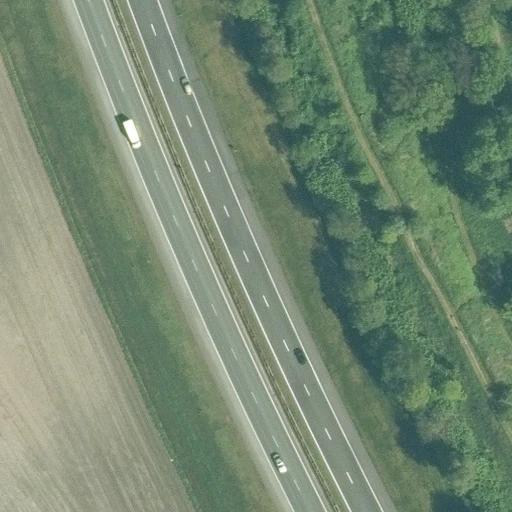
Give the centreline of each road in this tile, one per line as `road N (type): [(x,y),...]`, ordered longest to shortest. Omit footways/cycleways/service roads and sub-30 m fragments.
road 1 (motorway): [(367,511),(237,241),(142,0)]
road 2 (motorway): [(87,0),(189,257),(309,511)]
